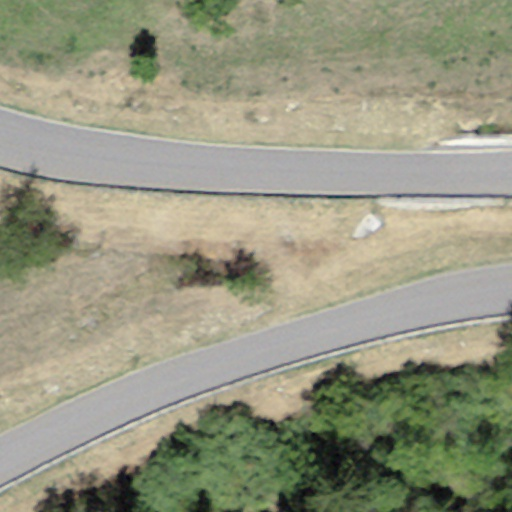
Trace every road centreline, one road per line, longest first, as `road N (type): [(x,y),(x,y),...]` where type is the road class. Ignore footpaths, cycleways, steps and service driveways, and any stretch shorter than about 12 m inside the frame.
road 1 (tertiary): [(0,463),(115,404),(309,336),(511,290)]
road 2 (tertiary): [(511,174),(104,156),(0,132)]
